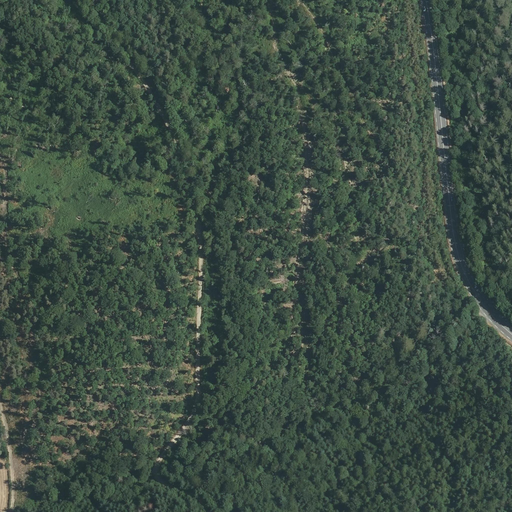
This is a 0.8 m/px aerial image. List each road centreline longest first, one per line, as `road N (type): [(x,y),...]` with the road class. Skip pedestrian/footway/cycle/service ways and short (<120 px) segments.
road 1 (track): [(205,511),(156,475),(157,459),(193,419),(200,387),(198,217),(143,79),(89,0)]
road 2 (primary): [(511,333),(487,310),(460,259),(427,0)]
road 3 (track): [(0,361),(13,511)]
